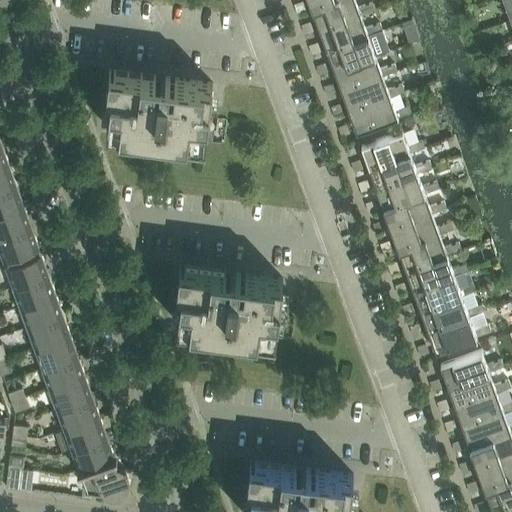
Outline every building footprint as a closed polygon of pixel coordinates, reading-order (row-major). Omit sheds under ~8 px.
[(361,13),(375,8),(373,1),(359,6),(356,0),(331,0),(313,7),(320,28),(361,13)] [(305,10),(302,1),(294,4),(298,13),(305,10)] [(369,33),(383,28),(380,22),(366,27),(361,13),(320,28),(327,48),(369,33)] [(313,30),(310,22),(302,25),(305,33),(313,30)] [(376,54),(390,49),(388,42),(374,47),(369,33),(327,48),(335,69),(376,54)] [(320,51),(317,42),(309,45),(312,54),(320,51)] [(384,74),(397,69),(395,63),(381,68),(376,54),(335,69),(342,89),(383,74),(384,74)] [(327,71),(324,63),(317,66),(320,74),(327,71)] [(210,104),(213,82),(110,69),(106,93),(111,93),(107,126),(206,139),(210,104)] [(391,95),(405,89),(402,83),(388,88),(384,74),(383,74),(342,89),(349,109),(391,95)] [(335,92),(332,83),(324,86),(327,94),(335,92)] [(398,115),(412,110),(410,103),(396,108),(391,95),(349,109),(357,131),(398,116),(398,115)] [(342,112),(339,103),(331,106),(334,115),(342,112)] [(349,132),(346,124),(339,127),(342,135),(349,132)] [(411,150),(425,145),(422,139),(409,144),(403,129),(362,144),(369,165),(411,150)] [(0,166),(10,163),(2,142),(0,143),(0,166)] [(418,171),(432,166),(430,159),(416,164),(411,150),(369,165),(377,186),(418,171)] [(362,168),(359,159),(351,162),(354,171),(362,168)] [(0,189),(17,183),(10,163),(0,166),(0,189)] [(384,206),(426,191),(439,186),(437,180),(423,184),(418,171),(377,186),(384,206)] [(370,188),(366,179),(359,182),(362,191),(370,188)] [(0,212),(24,203),(17,183),(0,189),(0,212)] [(392,226),(433,211),(447,206),(444,200),(431,205),(426,191),(384,206),(392,226)] [(377,208),(374,200),(366,203),(369,211),(377,208)] [(0,235),(32,224),(24,203),(0,212),(0,235)] [(440,232),(454,227),(452,220),(438,225),(433,211),(392,226),(399,247),(440,232)] [(384,229),(381,220),(373,223),(376,232),(384,229)] [(39,245),(32,224),(0,235),(0,252),(2,258),(39,245)] [(448,252),(462,247),(459,241),(445,246),(440,232),(399,247),(406,267),(448,253),(448,252)] [(392,249),(388,241),(381,243),(384,252),(392,249)] [(49,272),(41,251),(4,264),(12,285),(49,272)] [(455,273),(469,268),(467,262),(453,267),(448,253),(406,267),(414,288),(455,273)] [(399,270),(396,261),(388,264),(391,273),(399,270)] [(276,335),(283,278),(180,264),(177,288),(181,289),(177,322),(276,335)] [(56,292),(49,272),(12,285),(19,306),(56,292)] [(462,293),(476,288),(474,282),(460,287),(455,273),(414,288),(421,309),(463,294),(462,293)] [(406,290),(403,282),(396,285),(399,293),(406,290)] [(64,313),(56,292),(19,306),(27,326),(64,313)] [(470,314),(484,309),(481,302),(467,307),(463,294),(421,309),(428,329),(470,314)] [(414,311),(411,302),(403,305),(406,314),(414,311)] [(71,333),(64,313),(27,326),(34,346),(71,333)] [(477,334),(491,329),(489,323),(475,328),(470,314),(428,329),(436,350),(477,335),(477,334)] [(421,331),(418,323),(410,325),(413,334),(421,331)] [(78,353),(71,333),(34,346),(41,367),(78,353)] [(429,352),(425,343),(418,346),(421,355),(429,352)] [(490,370),(504,365),(501,358),(488,363),(482,348),(441,363),(448,385),(490,370)] [(86,374),(78,353),(41,367),(49,387),(86,374)] [(12,370),(7,356),(0,358),(0,366),(2,373),(12,370)] [(497,390),(511,385),(509,379),(495,383),(490,370),(448,385),(456,405),(497,390)] [(93,394),(86,374),(49,387),(56,408),(93,394)] [(441,387),(438,378),(430,381),(433,390),(441,387)] [(26,396),(22,386),(9,391),(12,401),(26,396)] [(505,410),(511,407),(511,400),(502,404),(497,390),(456,405),(463,425),(505,411),(505,410)] [(100,415),(93,394),(56,408),(63,428),(100,415)] [(29,405),(26,396),(12,401),(16,410),(29,405)] [(449,407),(445,399),(438,401),(441,410),(449,407)] [(511,431),(511,430),(511,423),(510,424),(505,411),(463,425),(471,446),(511,431)] [(71,448),(108,435),(100,415),(63,428),(56,431),(63,452),(71,449),(71,448)] [(456,428),(453,419),(445,422),(448,431),(456,428)] [(27,435),(29,425),(14,423),(13,433),(27,435)] [(511,430),(511,431),(471,446),(478,466),(511,453),(511,430)] [(26,445),(27,435),(13,433),(11,443),(26,445)] [(115,456),(108,435),(71,448),(71,449),(78,470),(81,469),(80,468),(115,456)] [(463,448),(460,439),(452,442),(455,451),(463,448)] [(24,465),(25,454),(10,453),(9,463),(24,465)] [(511,453),(478,466),(485,487),(511,476),(511,453)] [(121,465),(118,463),(115,456),(80,468),(81,469),(78,470),(79,470),(81,469),(87,486),(86,486),(86,487),(113,491),(116,491),(118,490),(121,489),(123,488),(125,486),(126,486),(127,483),(128,479),(129,476),(128,472),(126,469),(124,467),(121,465)] [(348,511),(351,495),(354,473),(250,460),(247,484),(252,484),(250,500),(248,511),(348,511)] [(471,469),(468,460),(460,463),(463,471),(471,469)] [(21,488),(24,465),(9,463),(6,486),(21,488)] [(511,476),(485,487),(493,507),(511,500),(511,476)] [(478,489),(475,480),(467,483),(470,492),(478,489)] [(511,511),(511,500),(493,507),(494,511),(511,511)] [(477,511),(485,509),(482,501),(474,504),(477,511)]
